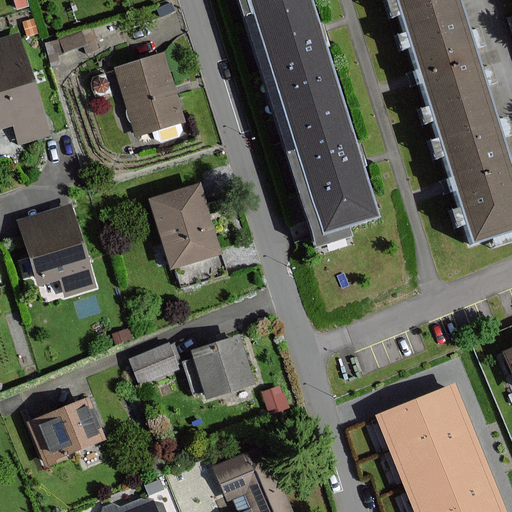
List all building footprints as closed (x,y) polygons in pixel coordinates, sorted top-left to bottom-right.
[(241,0),(273,101),(337,81),(312,0),(241,0)] [(394,0),(401,20),(459,2),(458,0),(394,0)] [(401,20),(436,131),(494,113),(459,2),(401,20)] [(99,45),(91,24),(49,40),(55,54),(71,48),(73,55),(99,45)] [(19,37),(0,42),(0,126),(16,122),(22,141),(49,132),(19,37)] [(167,54),(119,67),(138,137),(158,131),(161,143),(185,136),(181,124),(186,123),(167,54)] [(378,213),(337,81),(273,101),(317,245),(354,234),(350,221),(378,213)] [(511,229),(511,167),(494,113),(436,131),(472,242),(511,229)] [(201,183),(152,198),(174,268),(223,253),(201,183)] [(70,297),(98,289),(71,206),(21,222),(32,259),(37,273),(41,285),(64,278),(70,297)] [(251,335),(196,350),(209,399),(256,386),(250,366),(259,364),(251,335)] [(173,346),(132,362),(140,383),(181,367),(173,346)] [(453,386),(381,414),(409,483),(481,455),(453,386)] [(93,398),(34,418),(50,466),(77,457),(75,453),(108,442),(93,398)] [(293,511),(266,446),(215,468),(227,496),(247,488),(256,511),(293,511)] [(503,511),(481,455),(409,483),(420,511),(503,511)]
